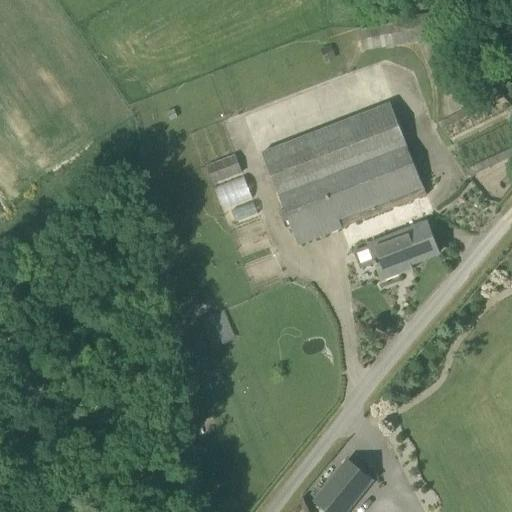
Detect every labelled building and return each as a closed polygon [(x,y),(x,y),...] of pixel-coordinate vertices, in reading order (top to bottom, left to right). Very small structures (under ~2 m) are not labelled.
[(365,27),(365,29),(369,51),(452,37),(448,13),(365,27)] [(394,103),(265,152),(299,244),(428,197),(394,103)] [(238,155),(208,166),(214,185),(244,173),(238,155)] [(215,187),(223,208),(253,197),(245,175),(215,187)] [(428,224),(370,246),(354,251),(361,270),(376,264),(382,279),(402,272),(400,267),(439,253),(428,224)] [(235,339),(224,311),(201,320),(212,348),(235,339)] [(348,458),(313,501),(326,511),(347,511),(374,480),(348,458)]
